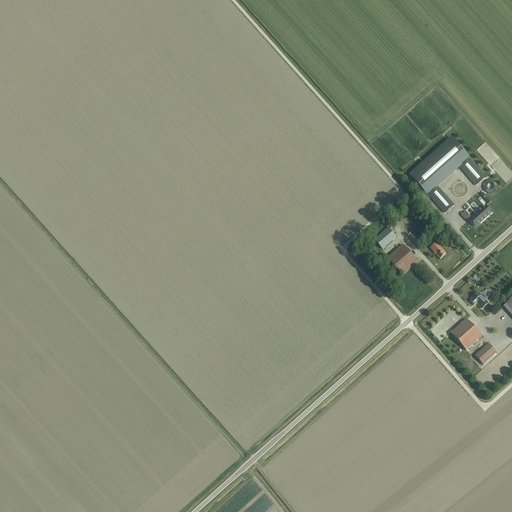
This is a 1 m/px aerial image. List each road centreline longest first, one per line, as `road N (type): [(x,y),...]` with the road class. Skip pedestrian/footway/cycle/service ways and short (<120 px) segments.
road 1 (track): [(233,0),(398,185),(399,198),(343,249),(407,321)]
road 2 (unclassified): [(194,511),(511,226)]
